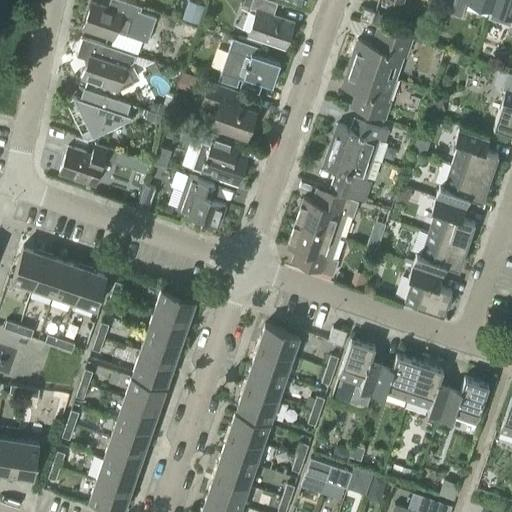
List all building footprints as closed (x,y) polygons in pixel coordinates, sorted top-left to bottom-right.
[(91,1),(82,28),(112,38),(115,31),(147,42),(156,16),(140,11),(141,6),(124,0),(114,0),(111,8),(91,1)] [(203,5),(188,0),(182,18),(198,23),(203,5)] [(256,10),(248,34),(284,46),(293,22),(273,15),(277,2),(272,0),(251,0),(249,7),(256,10)] [(468,0),(490,7),(492,0),(453,0),(449,13),(461,17),(466,0),(468,0)] [(511,0),(492,0),(490,7),(487,16),(510,24),(508,32),(511,33),(511,0)] [(363,7),(359,19),(371,22),(374,11),(363,7)] [(357,38),(349,62),(395,77),(402,55),(405,56),(411,36),(385,27),(379,46),(357,38)] [(135,55),(82,36),(75,55),(91,61),(88,68),(85,67),(81,78),(117,91),(117,88),(133,81),(125,65),(133,62),(135,55)] [(227,49),(220,71),(218,79),(237,85),(239,78),(243,79),(244,75),(272,84),(280,62),(257,54),(260,46),(232,37),(228,49),(227,49)] [(387,99),(395,77),(349,62),(341,85),(363,92),(357,109),(366,112),(384,118),(390,100),(387,99)] [(511,72),(507,71),(501,88),(505,89),(492,126),(511,132),(511,72)] [(215,108),(210,123),(246,135),(255,109),(230,100),(234,89),(209,80),(201,103),(215,108)] [(79,99),(72,97),(92,137),(133,117),(126,115),(130,103),(83,88),(79,99)] [(147,110),(144,118),(163,124),(165,116),(147,110)] [(366,112),(363,120),(381,126),(384,118),(366,112)] [(337,123),(330,144),(372,158),(378,138),(384,139),(388,128),(381,126),(363,120),(360,131),(337,123)] [(458,141),(451,163),(489,177),(497,153),(483,148),(487,137),(458,127),(454,140),(458,141)] [(201,140),(192,167),(238,182),(247,156),(234,152),(238,140),(213,132),(209,142),(201,140)] [(68,146),(59,172),(94,184),(103,158),(114,162),(118,150),(95,142),(91,153),(68,146)] [(365,178),(372,158),(330,144),(323,164),(346,172),(339,191),(364,199),(370,180),(365,178)] [(157,145),(152,161),(164,165),(169,149),(157,145)] [(150,161),(118,150),(114,162),(146,173),(150,161)] [(481,200),(489,177),(451,163),(444,185),(439,184),(435,196),(464,206),(468,195),(481,200)] [(188,174),(184,185),(176,207),(201,216),(200,220),(217,226),(225,204),(208,198),(213,182),(188,174)] [(144,184),(137,205),(148,208),(155,188),(144,184)] [(303,197),(295,220),(329,232),(338,235),(346,213),(352,214),(356,201),(326,191),(322,203),(303,197)] [(460,217),(464,206),(435,196),(431,208),(435,209),(428,231),(466,245),(474,221),(460,217)] [(338,235),(329,232),(295,220),(287,244),(305,251),(302,263),(332,273),(336,260),(331,258),(338,235)] [(458,268),(466,245),(428,231),(420,254),(416,252),(412,264),(441,274),(444,263),(458,268)] [(32,286),(43,252),(23,245),(11,279),(32,286)] [(53,293),(64,259),(43,252),(32,286),(53,293)] [(74,300),(85,266),(64,259),(53,293),(74,300)] [(437,285),(441,274),(412,264),(408,276),(413,277),(404,300),(443,314),(451,290),(437,285)] [(106,273),(85,266),(74,300),(94,307),(106,273)] [(367,273),(354,269),(349,286),(361,290),(367,273)] [(115,280),(110,294),(118,296),(122,283),(115,280)] [(161,287),(153,308),(187,320),(194,299),(161,287)] [(113,310),(118,296),(110,294),(105,307),(113,310)] [(187,320),(153,308),(146,329),(180,340),(187,320)] [(17,331),(19,324),(6,319),(3,327),(17,331)] [(100,321),(96,334),(103,337),(108,324),(100,321)] [(265,323),(257,344),(291,355),(298,334),(265,323)] [(33,328),(19,324),(17,331),(30,336),(33,328)] [(332,326),(328,338),(328,340),(342,345),(346,331),(332,326)] [(173,361),(180,340),(146,329),(139,350),(173,361)] [(58,345),(60,338),(47,333),(44,341),(58,345)] [(99,350),(103,337),(96,334),(91,348),(99,350)] [(370,392),(380,363),(370,359),(375,345),(351,337),(337,375),(360,383),(359,387),(356,386),(351,400),(366,405),(370,392)] [(74,342),(60,338),(58,345),(71,350),(74,342)] [(284,376),(291,355),(257,344),(250,364),(284,376)] [(166,382),(173,361),(139,350),(132,370),(166,382)] [(406,399),(419,361),(396,353),(391,367),(380,363),(370,392),(382,396),(384,391),(406,399)] [(330,354),(325,367),(333,370),(338,356),(330,354)] [(439,415),(449,386),(438,382),(443,369),(419,361),(406,399),(428,407),(427,411),(439,415)] [(277,397),(284,376),(250,364),(243,385),(277,397)] [(328,383),(333,370),(325,367),(321,381),(328,383)] [(84,368),(80,381),(87,384),(92,371),(84,368)] [(131,375),(124,395),(158,407),(164,386),(131,375)] [(459,390),(449,386),(439,415),(451,419),(452,415),(475,422),(488,384),(464,376),(459,390)] [(83,397),(87,384),(80,381),(75,395),(83,397)] [(23,394),(25,386),(10,384),(9,392),(23,394)] [(270,418),(277,397),(243,385),(236,406),(270,418)] [(39,388),(25,386),(23,394),(37,396),(39,388)] [(511,392),(499,431),(511,435),(511,392)] [(151,427),(158,407),(124,395),(117,416),(151,427)] [(316,395),(311,408),(319,411),(324,397),(316,395)] [(314,424),(319,411),(311,408),(307,422),(314,424)] [(70,409),(66,422),(73,425),(78,411),(70,409)] [(235,410),(228,431),(262,442),(268,422),(235,410)] [(143,448),(151,427),(117,416),(110,437),(143,448)] [(69,438),(73,425),(66,422),(61,436),(69,438)] [(255,463),(262,442),(228,431),(221,452),(255,463)] [(0,471),(11,473),(17,438),(0,434),(0,471)] [(143,448),(110,437),(102,457),(136,469),(143,448)] [(39,441),(17,438),(11,473),(33,477),(39,441)] [(300,441),(295,455),(303,457),(308,444),(300,441)] [(56,449),(52,463),(59,466),(64,452),(56,449)] [(247,484),(255,463),(221,452),(214,472),(247,484)] [(298,471),(303,457),(295,455),(291,468),(298,471)] [(129,490),(136,469),(102,457),(95,478),(129,490)] [(331,464),(310,457),(304,473),(326,480),(331,464)] [(55,479),(59,466),(52,463),(47,476),(55,479)] [(351,471),(331,464),(326,480),(346,487),(351,471)] [(372,473),(357,468),(351,484),(367,490),(372,473)] [(247,484),(214,472),(206,493),(240,504),(247,484)] [(304,473),(300,485),(321,492),(326,480),(304,473)] [(386,478),(374,474),(366,497),(379,501),(386,478)] [(122,510),(129,490),(95,478),(88,499),(122,510)] [(458,484),(444,479),(439,493),(453,498),(458,484)] [(286,482),(282,496),(289,498),(294,485),(286,482)] [(426,494),(413,490),(409,503),(422,508),(426,494)] [(237,511),(240,504),(206,493),(199,511),(237,511)] [(285,511),(289,498),(282,496),(277,509),(285,511)] [(395,511),(406,511),(408,508),(394,503),(391,511),(395,511)]
